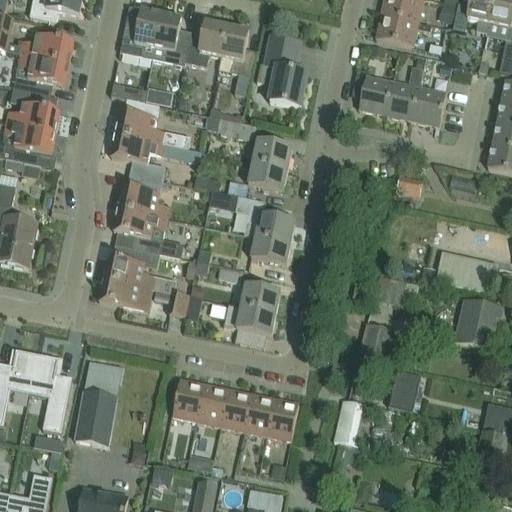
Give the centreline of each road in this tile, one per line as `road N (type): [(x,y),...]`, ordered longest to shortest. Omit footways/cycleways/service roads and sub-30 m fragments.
road 1 (residential): [(63,317),(292,366),(326,212),(326,160)]
road 2 (residential): [(63,317),(78,260),(86,117),(112,0)]
road 3 (residential): [(326,160),(462,156),(474,91)]
road 4 (residential): [(326,160),(357,0)]
